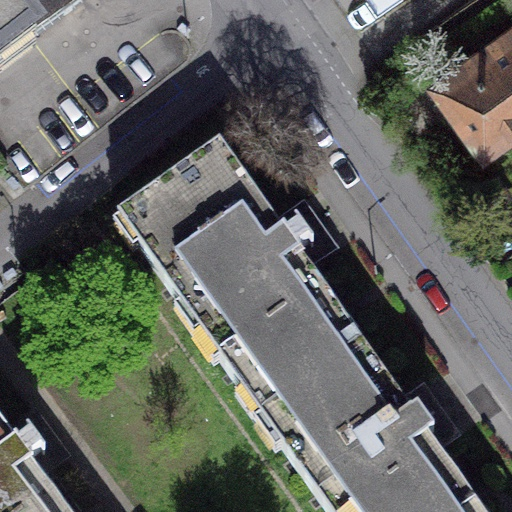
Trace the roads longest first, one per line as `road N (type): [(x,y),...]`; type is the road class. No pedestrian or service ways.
road 1 (residential): [(280,12),(511,348)]
road 2 (residential): [(0,233),(280,12)]
